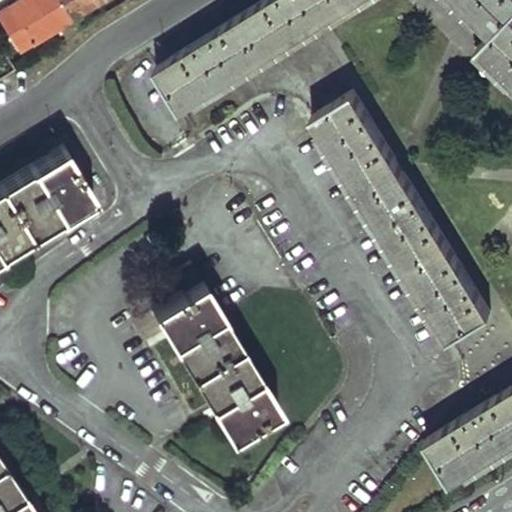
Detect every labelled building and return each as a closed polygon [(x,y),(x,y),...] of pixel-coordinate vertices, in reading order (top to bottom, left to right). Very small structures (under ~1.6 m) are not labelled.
[(18,0),(0,12),(23,49),(61,26),(68,36),(80,29),(73,18),(61,0),(18,0)] [(61,0),(73,18),(102,0),(61,0)] [(511,0),(262,0),(156,66),(183,109),(356,0),(466,0),(494,28),(479,42),(511,74),(511,0)] [(314,117),(451,335),(491,310),(355,91),(314,117)] [(0,511),(39,511),(0,452),(0,252),(94,195),(63,144),(0,182),(0,511)] [(175,272),(187,290),(203,279),(192,261),(175,272)] [(154,310),(231,434),(280,404),(203,279),(187,290),(154,310)] [(511,383),(426,437),(453,479),(511,442),(511,383)]
